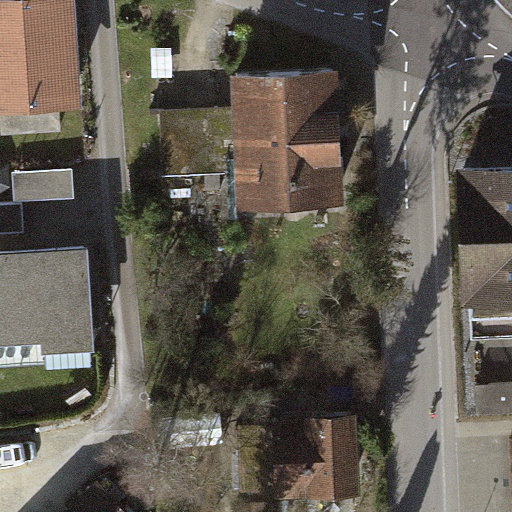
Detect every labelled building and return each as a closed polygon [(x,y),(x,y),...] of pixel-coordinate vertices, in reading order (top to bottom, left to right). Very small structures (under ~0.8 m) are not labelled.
[(0,0),(0,110),(86,104),(78,0),(0,0)] [(344,65),(236,69),(242,204),(350,200),(344,65)] [(511,163),(456,166),(461,304),(470,304),(471,338),(511,336),(511,163)] [(93,243),(0,248),(0,341),(45,339),(46,350),(48,350),(49,366),(95,363),(94,347),(99,347),(93,243)] [(276,423),(240,424),(242,491),(279,491),(280,494),(364,492),(362,411),(309,412),(309,418),(276,418),(276,423)] [(131,511),(100,479),(64,511),(131,511)]
